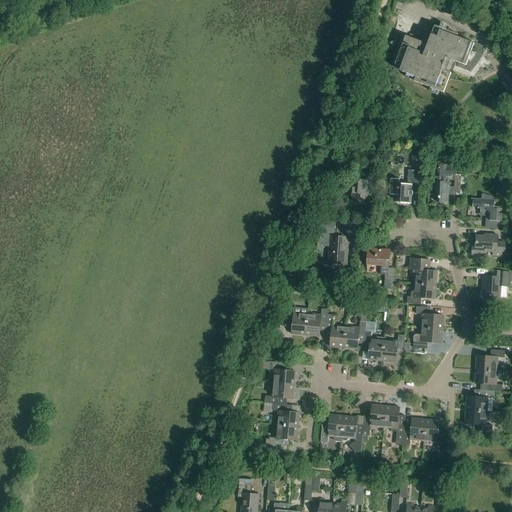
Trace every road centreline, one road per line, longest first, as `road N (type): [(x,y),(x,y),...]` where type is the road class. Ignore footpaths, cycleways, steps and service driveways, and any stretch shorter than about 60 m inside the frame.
road 1 (track): [(191,511),(386,0)]
road 2 (residential): [(316,382),(426,392),(469,328)]
road 3 (residential): [(469,328),(446,236),(364,231)]
